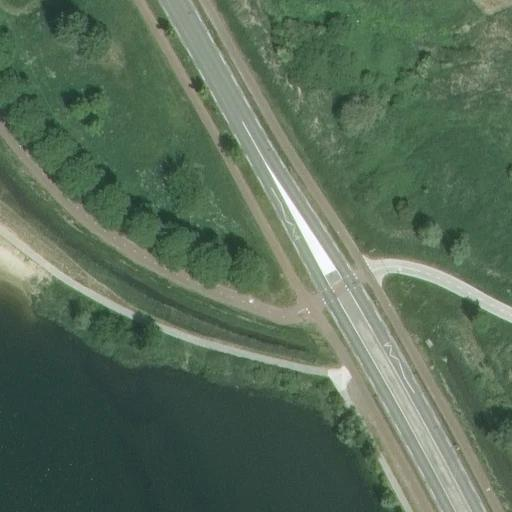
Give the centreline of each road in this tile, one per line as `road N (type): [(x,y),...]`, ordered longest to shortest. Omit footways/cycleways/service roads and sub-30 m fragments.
road 1 (secondary): [(477,511),(341,267),(276,182)]
road 2 (secondary): [(276,182),(319,280),(447,511)]
road 3 (secondary): [(276,182),(172,0)]
